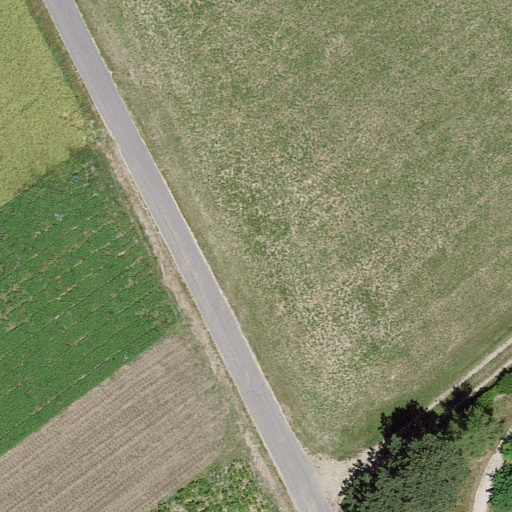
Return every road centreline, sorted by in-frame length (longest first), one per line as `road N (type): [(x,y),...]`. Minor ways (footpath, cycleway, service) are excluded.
road 1 (track): [(56,0),(312,511)]
road 2 (track): [(511,355),(314,511)]
